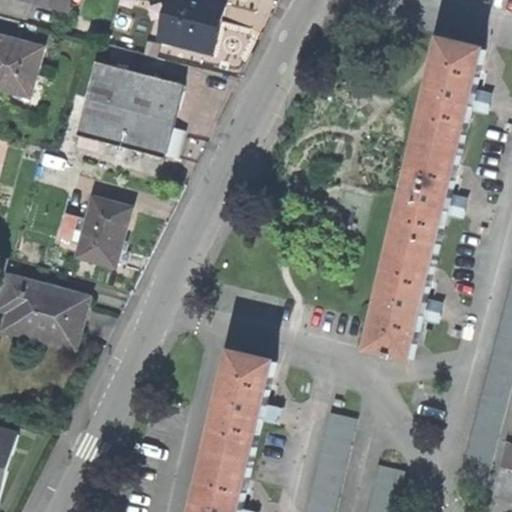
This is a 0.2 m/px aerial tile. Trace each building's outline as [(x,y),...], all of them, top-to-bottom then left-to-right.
[(40,0),(72,9),(74,0),(40,0)] [(171,0),(163,38),(213,51),(220,26),(226,0),(171,0)] [(0,85),(31,94),(43,48),(0,36),(0,85)] [(409,192),(396,250),(436,259),(448,211),(464,214),(467,200),(451,196),(471,106),(487,110),(491,95),(474,92),(484,49),(443,41),(433,82),(409,192)] [(79,134),(166,157),(176,120),(185,86),(99,62),(79,134)] [(132,208),(93,197),(77,256),(115,267),(124,238),(132,208)] [(403,357),(414,360),(424,315),(440,319),(443,304),(427,301),(436,259),(396,250),(385,298),(374,350),(397,355),(396,359),(402,361),(403,357)] [(81,327),(89,298),(10,277),(2,308),(10,311),(7,325),(32,331),(30,336),(76,348),(81,327)] [(511,287),(459,492),(485,499),(511,394),(511,287)] [(228,399),(214,452),(256,462),(265,421),(281,424),(284,409),(269,406),(279,362),(239,353),(228,399)] [(339,511),(363,420),(337,413),(312,511),(339,511)] [(0,494),(4,479),(17,434),(0,428),(0,494)] [(502,470),(511,471),(511,445),(508,444),(502,470)] [(202,505),(200,511),(246,511),(244,511),(256,462),(214,452),(202,505)] [(511,501),(511,473),(501,471),(495,498),(511,501)] [(399,511),(405,494),(377,486),(370,511),(399,511)]
